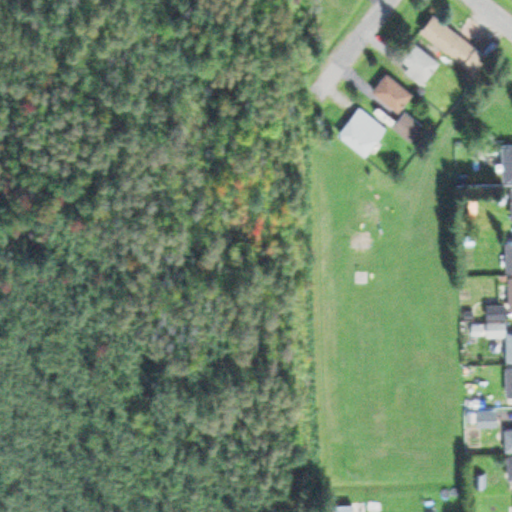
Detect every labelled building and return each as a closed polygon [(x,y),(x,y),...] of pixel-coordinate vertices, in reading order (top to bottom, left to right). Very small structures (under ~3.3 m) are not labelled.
[(476,73),(489,56),(436,17),(424,34),(476,73)] [(414,69),(411,72),(424,84),(442,65),(417,42),(402,58),(414,69)] [(416,96),(389,76),(376,93),(402,114),(416,96)] [(389,133),(364,111),(343,135),(367,157),(389,133)] [(398,127),(414,142),(425,129),(409,114),(398,127)] [(495,321),(511,317),(508,305),(492,310),(495,321)] [(493,336),(508,336),(508,323),(493,323),(493,336)] [(500,415),(484,415),(484,428),(500,427),(500,415)]
